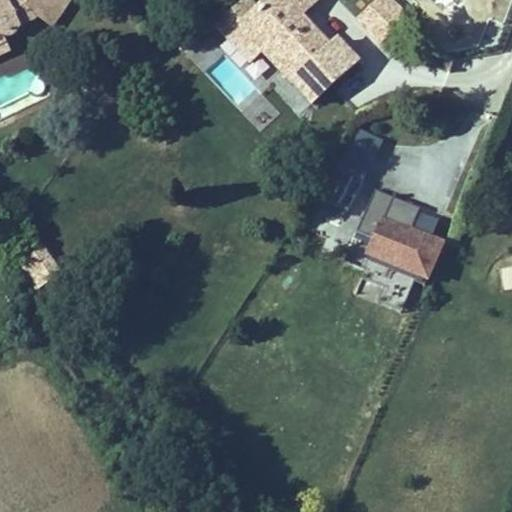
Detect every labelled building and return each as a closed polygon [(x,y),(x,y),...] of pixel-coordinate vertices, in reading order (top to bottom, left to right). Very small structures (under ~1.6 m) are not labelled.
[(0,0),(0,33),(1,34),(3,35),(8,36),(10,35),(12,34),(14,31),(15,29),(15,23),(32,15),(34,13),(36,9),(51,3),(53,0),(0,0)] [(34,13),(49,23),(65,0),(53,0),(51,3),(36,9),(34,13)] [(256,0),(239,16),(310,96),(354,57),(336,36),(329,42),(297,5),(302,0),(256,0)] [(390,0),(376,0),(358,15),(377,39),(404,16),(390,0)] [(456,170),(430,160),(425,174),(451,184),(456,170)] [(322,183),(328,185),(325,196),(339,202),(343,191),(354,195),(360,175),(329,164),(322,183)] [(372,250),(427,274),(442,240),(407,225),(411,214),(391,205),(372,250)] [(47,245),(20,256),(33,289),(61,278),(47,245)]
